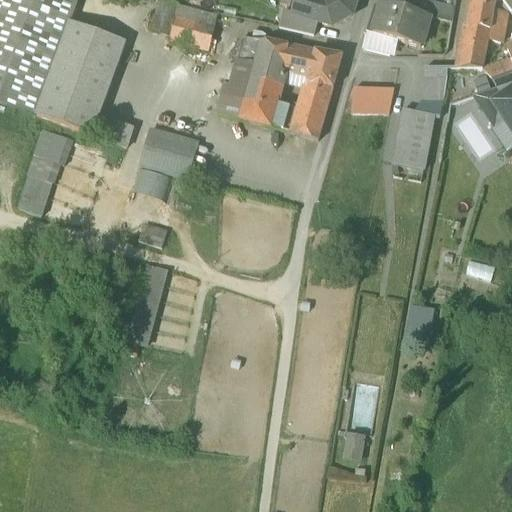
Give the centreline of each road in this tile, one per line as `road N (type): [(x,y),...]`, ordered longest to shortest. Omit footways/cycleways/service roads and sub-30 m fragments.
road 1 (residential): [(370,0),(305,220),(290,307)]
road 2 (track): [(290,307),(262,511)]
road 3 (track): [(290,307),(100,243)]
